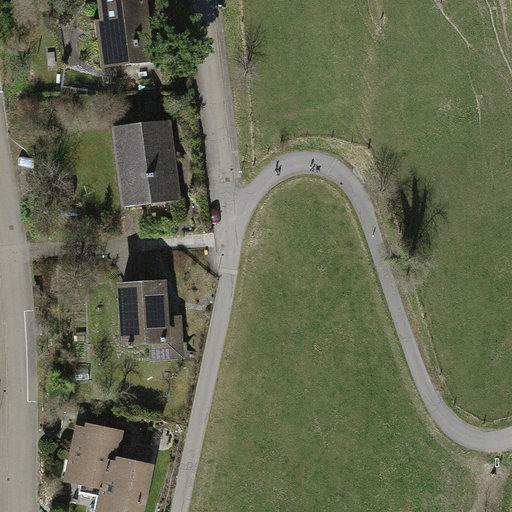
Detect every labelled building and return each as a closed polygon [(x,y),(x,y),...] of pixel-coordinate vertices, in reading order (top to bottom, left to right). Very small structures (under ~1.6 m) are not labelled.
[(144,0),(101,0),(105,23),(110,23),(112,40),(102,41),(105,67),(141,63),(139,46),(149,45),(144,0)] [(167,121),(116,128),(125,207),(147,204),(150,223),(181,220),(167,121)] [(162,283),(124,285),(127,344),(180,340),(178,318),(164,319),(162,283)] [(69,480),(81,483),(79,492),(98,496),(94,511),(96,511),(101,511),(112,463),(118,433),(91,427),(90,431),(80,429),(69,480)] [(112,463),(101,511),(140,511),(151,467),(149,466),(152,451),(140,449),(137,464),(121,460),(120,465),(112,463)]
